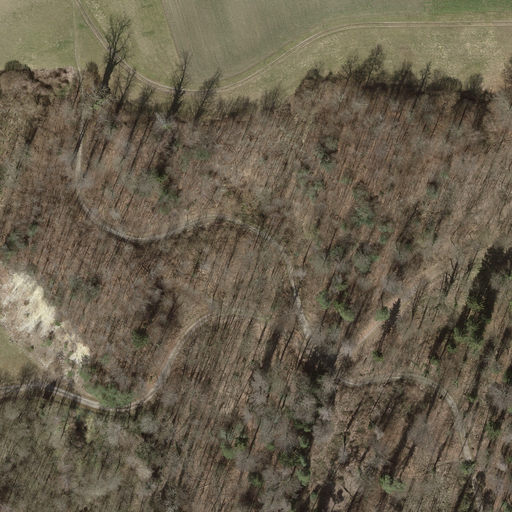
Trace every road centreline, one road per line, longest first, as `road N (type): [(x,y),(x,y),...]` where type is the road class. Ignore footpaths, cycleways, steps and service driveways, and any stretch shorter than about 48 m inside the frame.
road 1 (track): [(76,3),(123,66),(161,90),(210,95),(343,28),(511,25)]
road 2 (track): [(0,392),(25,388),(128,409),(149,398),(203,321),(233,312),(259,314),(314,354)]
road 3 (track): [(314,354),(334,357),(364,344),(439,274),(472,261),(511,263)]
